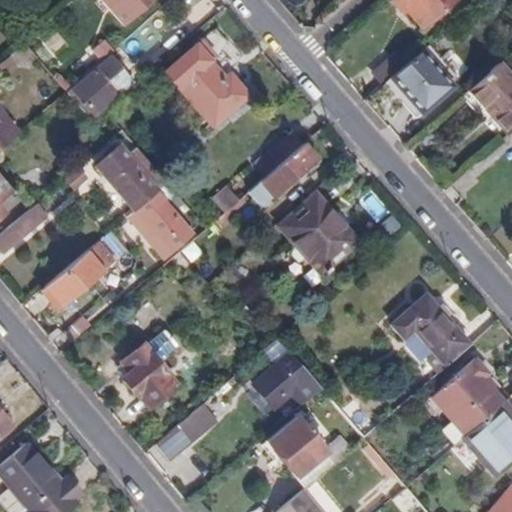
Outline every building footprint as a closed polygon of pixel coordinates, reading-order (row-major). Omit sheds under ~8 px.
[(146,0),(103,0),(122,21),(146,0)] [(448,0),(390,0),(390,1),(397,7),(405,0),(411,0),(428,18),(448,0)] [(106,52),(111,48),(102,38),(91,47),(100,57),(106,52)] [(214,124),(247,94),(235,81),(231,84),(208,59),(212,55),(199,41),(166,70),(214,124)] [(453,86),(421,48),(404,62),(388,76),(420,113),(453,86)] [(116,64),(106,52),(100,57),(78,77),(83,82),(73,91),(90,110),(100,102),(96,97),(107,88),(100,79),(116,64)] [(369,75),(378,85),(388,76),(404,62),(395,52),(369,75)] [(460,94),(501,141),(511,131),(511,78),(497,62),(460,94)] [(0,143),(16,130),(0,111),(0,143)] [(274,165),(300,142),(290,131),(263,154),(274,165)] [(140,151),(126,136),(117,144),(130,160),(140,151)] [(318,158),(301,141),(300,142),(274,165),(246,189),(260,204),(300,167),(305,171),(310,171),(318,163),(318,158)] [(130,160),(117,144),(96,163),(135,207),(156,189),(130,160)] [(72,193),(88,181),(78,169),(62,181),(72,193)] [(0,197),(10,188),(0,176),(0,213),(4,210),(0,204),(0,197)] [(209,199),(222,215),(238,203),(224,187),(209,199)] [(192,232),(156,189),(135,207),(133,208),(155,234),(149,239),(159,249),(164,245),(170,251),(192,232)] [(263,249),(301,292),(357,242),(330,211),(327,213),(308,193),(277,220),(285,229),(263,249)] [(133,208),(127,214),(149,239),(155,234),(133,208)] [(29,227),(18,215),(0,230),(0,242),(4,248),(29,227)] [(179,248),(191,262),(202,252),(190,238),(179,248)] [(98,239),(45,284),(63,304),(115,258),(98,239)] [(165,256),(170,251),(164,245),(159,249),(165,256)] [(182,270),(191,262),(179,248),(170,256),(182,270)] [(398,314),(443,365),(470,342),(425,291),(398,314)] [(73,345),(90,326),(79,317),(63,336),(73,345)] [(150,404),(178,381),(156,356),(177,338),(164,323),(121,360),(129,370),(121,377),(137,394),(140,393),(150,404)] [(300,402),(319,385),(291,353),(255,386),(274,407),(291,392),(300,402)] [(494,406),(501,400),(480,376),(485,371),(471,356),(427,396),(438,408),(451,424),(461,435),(494,406)] [(265,415),(274,407),(255,386),(246,394),(265,415)] [(432,414),(438,408),(427,396),(421,401),(432,414)] [(201,403),(156,442),(170,458),(214,418),(201,403)] [(461,435),(460,436),(496,475),(511,460),(511,425),(494,406),(461,435)] [(0,438),(14,427),(0,409),(0,438)] [(305,484),(346,448),(337,439),(327,447),(296,413),(266,437),(305,484)] [(445,429),(455,440),(460,436),(461,435),(451,424),(445,429)] [(0,473),(12,488),(30,509),(60,484),(27,445),(0,467),(0,473)] [(395,475),(360,497),(368,511),(369,511),(405,490),(395,475)] [(81,494),(68,478),(60,484),(30,509),(32,511),(31,511),(70,511),(78,506),(74,501),(81,494)] [(511,511),(511,485),(510,484),(487,511),(511,511)] [(0,501),(8,511),(26,511),(30,509),(12,488),(0,498),(0,501)] [(318,511),(299,489),(271,511),(318,511)]
